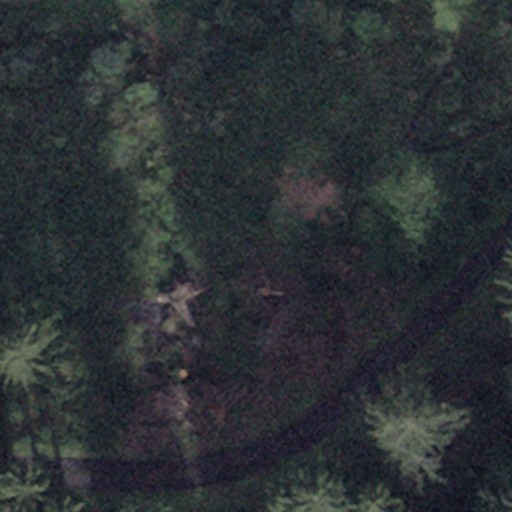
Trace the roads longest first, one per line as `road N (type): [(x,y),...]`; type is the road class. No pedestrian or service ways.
road 1 (track): [(511,151),(112,185),(58,161),(86,99),(312,0)]
road 2 (track): [(0,453),(153,465),(390,365),(511,243)]
